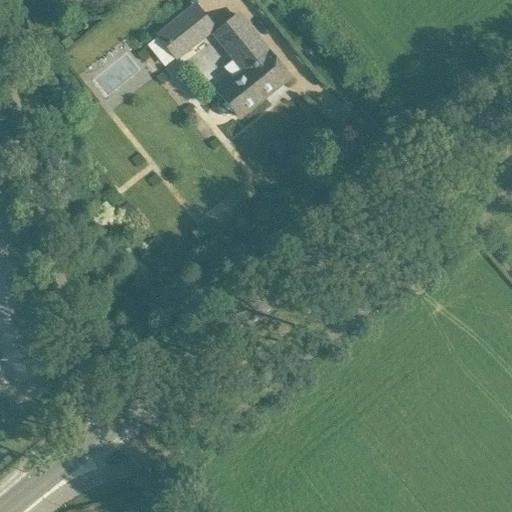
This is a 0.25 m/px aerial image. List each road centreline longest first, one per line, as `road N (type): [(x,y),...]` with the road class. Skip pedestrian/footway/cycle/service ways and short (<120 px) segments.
road 1 (secondary): [(100,433),(511,105)]
road 2 (unclassified): [(100,433),(0,50)]
road 3 (secondary): [(4,511),(100,433)]
